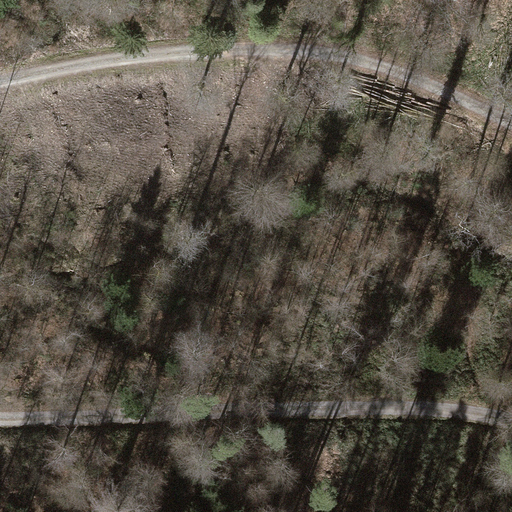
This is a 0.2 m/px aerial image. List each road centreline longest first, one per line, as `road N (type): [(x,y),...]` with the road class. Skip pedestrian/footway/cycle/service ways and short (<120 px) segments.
road 1 (track): [(511,124),(342,54),(190,50),(0,80)]
road 2 (track): [(511,423),(484,414),(0,418)]
